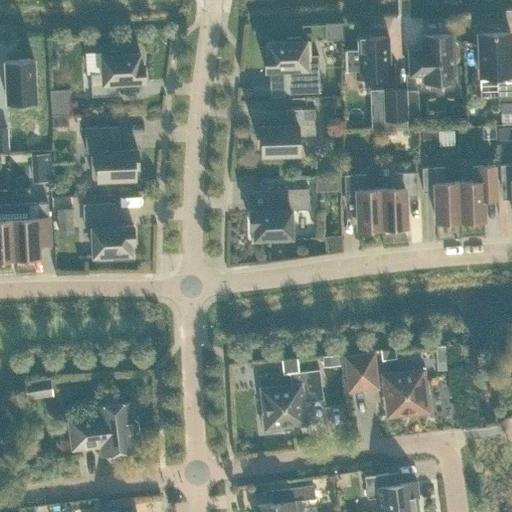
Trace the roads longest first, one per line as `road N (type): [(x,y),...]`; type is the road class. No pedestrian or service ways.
road 1 (residential): [(511,256),(398,259),(190,286)]
road 2 (residential): [(456,511),(449,461),(427,440),(194,472)]
road 3 (unclassified): [(190,286),(191,174),(212,0)]
road 4 (residential): [(0,498),(194,472)]
road 5 (residential): [(0,289),(190,286)]
road 6 (unclassified): [(194,472),(190,286)]
